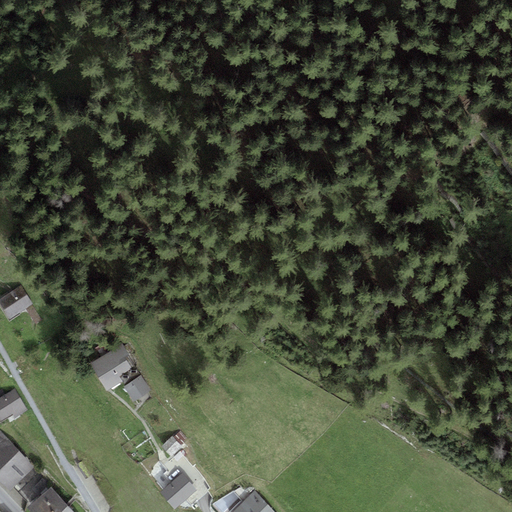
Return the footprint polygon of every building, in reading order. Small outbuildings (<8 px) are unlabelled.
[(32,305),(33,304),(20,285),(0,299),(0,305),(10,320),(26,309),(32,305)] [(42,320),(32,305),(26,309),(36,325),(42,320)] [(123,344),(90,364),(106,391),(123,381),(119,376),(136,366),(123,344)] [(141,376),(124,387),(134,402),(151,391),(141,376)] [(15,389),(0,398),(0,418),(2,421),(13,414),(15,418),(29,410),(26,406),(15,389)] [(34,468),(0,430),(0,481),(8,491),(34,468)] [(174,437),(181,446),(189,440),(181,431),(174,437)] [(161,446),(171,457),(182,447),(181,446),(174,437),(172,436),(161,446)] [(175,510),(196,491),(181,474),(160,493),(175,510)] [(72,511),(51,487),(27,508),(30,511),(72,511)] [(274,511),(255,490),(232,511),(274,511)] [(234,491),(213,504),(219,511),(227,511),(242,501),(234,491)]
